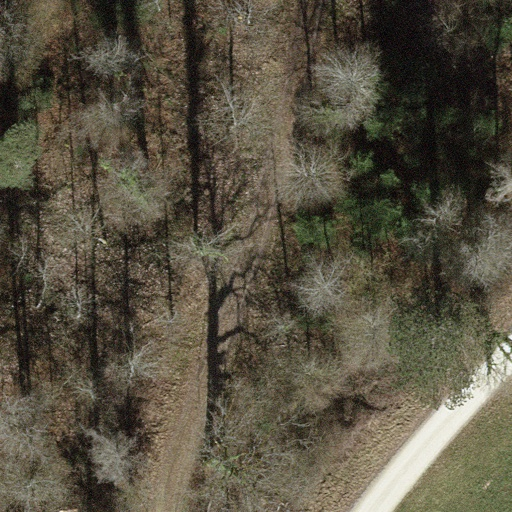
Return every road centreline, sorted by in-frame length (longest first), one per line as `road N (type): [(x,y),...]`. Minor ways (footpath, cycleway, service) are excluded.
road 1 (track): [(303,0),(274,159),(164,490),(165,511)]
road 2 (track): [(511,347),(359,511)]
